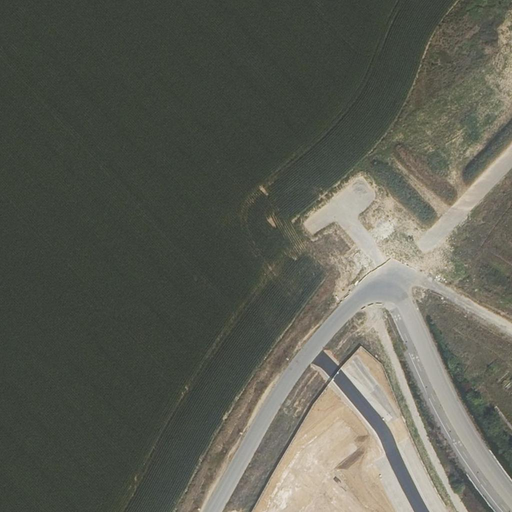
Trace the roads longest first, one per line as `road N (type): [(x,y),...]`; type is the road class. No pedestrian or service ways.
road 1 (unclassified): [(394,281),(463,427),(511,498)]
road 2 (track): [(462,511),(366,295)]
road 3 (residential): [(423,511),(383,430),(309,352)]
road 4 (unclassified): [(309,352),(211,511)]
road 5 (track): [(511,327),(428,282),(394,281)]
